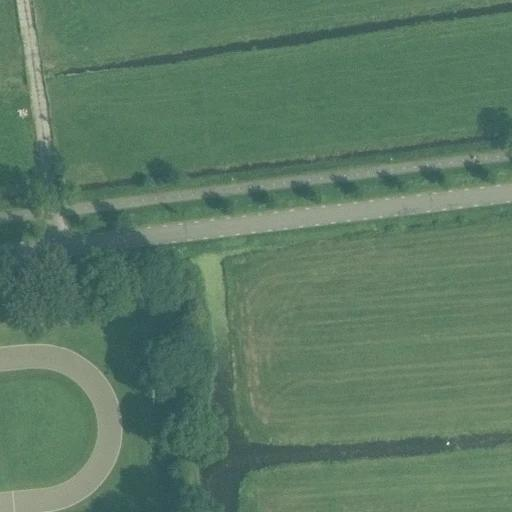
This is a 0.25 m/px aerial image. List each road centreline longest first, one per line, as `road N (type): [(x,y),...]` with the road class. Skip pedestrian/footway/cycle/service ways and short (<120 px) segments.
road 1 (unclassified): [(0,257),(511,194)]
road 2 (track): [(54,250),(19,0)]
